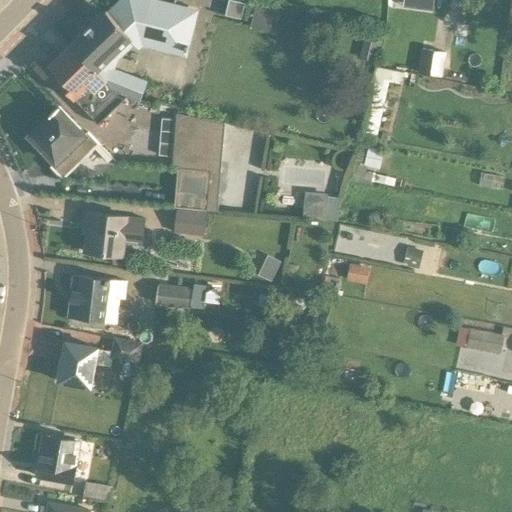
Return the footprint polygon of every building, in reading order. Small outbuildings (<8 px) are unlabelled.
[(69,43),(126,97),(138,102),(147,81),(147,80),(115,68),(119,59),(134,45),(138,50),(141,47),(186,58),(198,10),(197,9),(161,0),(118,0),(106,11),(103,9),(68,42),(69,43)] [(244,3),(231,0),(228,0),(225,15),(240,18),(244,3)] [(278,13),(255,7),(250,27),(273,33),(278,13)] [(381,40),(364,35),(358,58),(375,62),(381,40)] [(126,97),(69,43),(47,64),(61,79),(58,83),(97,124),(126,97)] [(445,54),(420,50),(417,73),(441,77),(445,54)] [(375,145),(391,71),(375,68),(359,142),(375,145)] [(62,178),(97,143),(86,132),(84,134),(58,107),(28,135),(55,163),(51,167),(62,178)] [(171,166),(219,170),(222,122),(176,114),(171,166)] [(173,120),(160,119),(158,156),(170,156),(173,120)] [(382,152),(368,148),(364,166),(378,169),(382,152)] [(353,151),(346,180),(370,185),(371,183),(393,188),(395,180),(374,175),(375,169),(360,166),(362,153),(353,151)] [(177,167),(174,207),(216,211),(219,170),(177,167)] [(480,175),(478,186),(501,190),(503,180),(480,175)] [(327,194),(304,192),(302,219),(334,222),(340,199),(327,197),(327,194)] [(203,235),(205,211),(176,208),(173,232),(202,236),(203,235)] [(82,253),(123,258),(125,243),(141,245),(145,218),(83,210),(80,234),(83,234),(82,253)] [(280,262),(267,256),(257,275),(270,281),(280,262)] [(351,262),(348,278),(367,281),(370,265),(351,262)] [(71,276),(67,316),(115,322),(118,298),(124,298),(126,282),(71,276)] [(191,287),(158,284),(156,305),(188,309),(191,287)] [(503,351),(505,331),(461,326),(458,345),(503,351)] [(137,363),(142,343),(113,337),(110,351),(98,349),(98,346),(63,340),(56,383),(90,389),(96,365),(110,367),(112,358),(137,363)] [(41,434),(34,478),(72,485),(80,441),(49,436),(41,434)] [(84,482),(82,497),(108,501),(112,486),(84,482)] [(91,511),(92,510),(47,501),(44,511),(91,511)]
